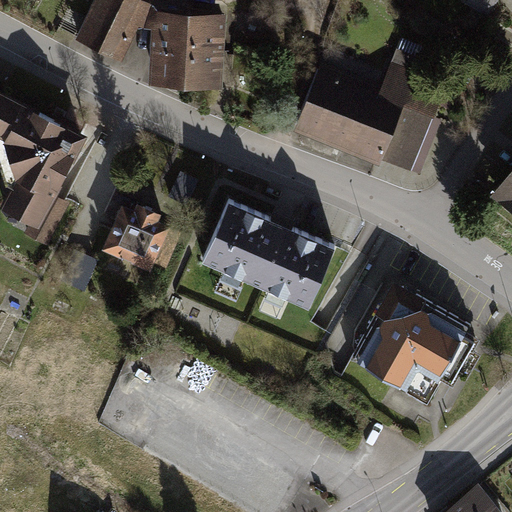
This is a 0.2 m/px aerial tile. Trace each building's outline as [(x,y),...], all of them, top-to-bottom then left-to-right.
[(97,0),(80,37),(118,56),(145,0),(97,0)] [(472,0),(486,9),(491,0),(472,0)] [(156,77),(185,79),(187,46),(189,15),(160,13),(156,77)] [(224,17),(189,15),(187,46),(216,48),(217,23),(223,23),(224,17)] [(216,48),(187,46),(185,79),(214,81),(215,62),(223,63),(223,53),(222,53),(222,48),(216,48)] [(318,68),(296,122),(380,155),(401,103),(417,109),(420,102),(435,108),(446,82),(393,61),(380,93),(318,68)] [(51,192),(82,133),(0,91),(0,131),(7,135),(20,175),(5,203),(34,219),(37,220),(51,192)] [(401,103),(380,155),(410,168),(435,108),(420,102),(417,109),(401,103)] [(199,178),(180,169),(168,194),(187,203),(199,178)] [(67,201),(51,192),(37,220),(34,219),(28,231),(46,240),(67,201)] [(291,296),(309,303),(334,244),(293,226),(291,231),(269,221),(271,216),(229,198),(203,257),(221,265),(223,259),(249,271),(247,276),(265,284),(268,279),(294,290),(291,296)] [(107,243),(148,262),(166,225),(154,219),(157,213),(140,205),(137,211),(125,206),(107,243)] [(403,268),(418,242),(406,236),(392,262),(403,268)] [(86,278),(70,271),(57,299),(73,306),(86,278)] [(388,290),(381,302),(398,312),(397,309),(406,306),(407,309),(416,293),(404,286),(388,290)] [(351,356),(427,400),(471,323),(416,293),(407,309),(406,306),(397,309),(398,312),(381,302),(351,356)] [(304,390),(298,399),(314,409),(319,401),(304,390)] [(497,511),(481,491),(462,506),(459,502),(446,511),(497,511)]
